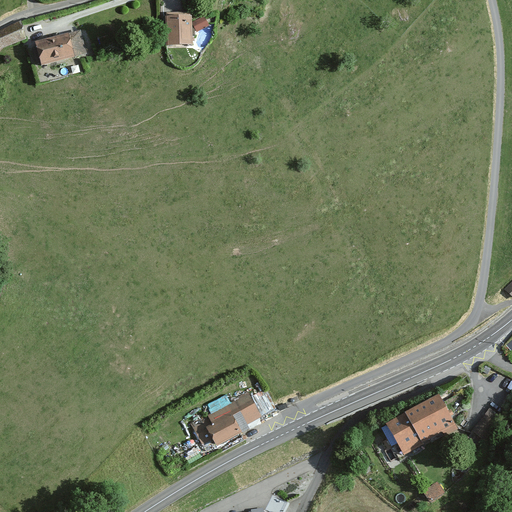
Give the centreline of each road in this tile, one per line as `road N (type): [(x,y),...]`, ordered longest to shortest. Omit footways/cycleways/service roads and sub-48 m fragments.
road 1 (residential): [(486,0),(498,93),(478,315)]
road 2 (residential): [(302,511),(346,428),(440,380),(450,359)]
road 3 (residential): [(478,315),(452,337),(311,400),(300,426)]
road 4 (primary): [(300,426),(145,511)]
road 5 (primary): [(450,359),(300,426)]
